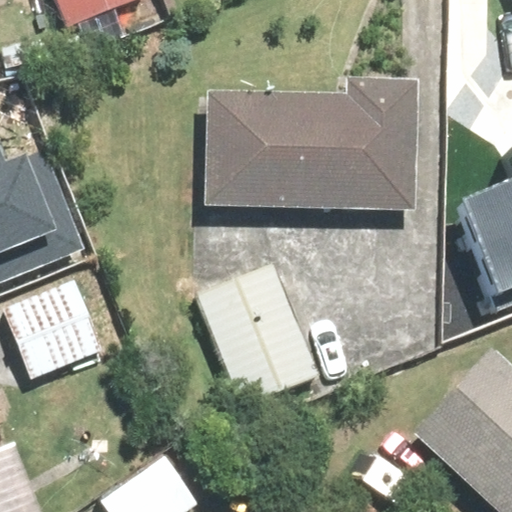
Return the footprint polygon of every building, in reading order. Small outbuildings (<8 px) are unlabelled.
[(144,0),(56,0),(68,32),(146,3),(144,0)] [(199,97),(196,210),(407,215),(410,87),(336,85),(335,101),(199,97)] [(511,202),(511,205),(439,235),(475,324),(511,309),(511,164),(499,170),(511,202)] [(0,290),(54,268),(24,195),(0,205),(0,290)] [(269,267),(201,294),(250,415),(317,388),(269,267)] [(107,273),(5,315),(36,389),(138,347),(107,273)] [(511,511),(511,385),(479,357),(403,445),(480,511),(511,511)] [(411,511),(435,480),(386,445),(359,483),(398,511),(411,511)] [(170,453),(101,502),(108,511),(198,511),(208,505),(170,453)]
